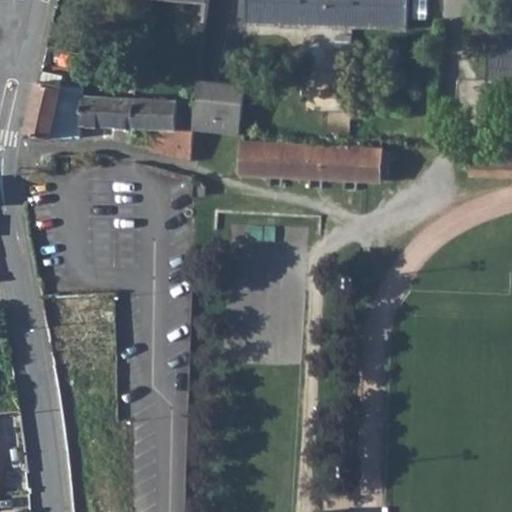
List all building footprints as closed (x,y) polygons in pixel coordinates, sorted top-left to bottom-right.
[(175,0),(198,2),(195,26),(205,27),(207,0),(175,0)] [(245,0),(245,24),(407,28),(407,0),(245,0)] [(491,50),(490,78),(511,78),(511,0),(510,0),(510,29),(511,29),(511,32),(476,31),(476,49),(491,50)] [(85,68),(85,81),(110,82),(110,70),(85,68)] [(110,70),(110,82),(136,84),(137,72),(110,70)] [(41,72),(39,81),(51,84),(61,87),(63,78),(41,72)] [(51,84),(39,81),(28,132),(49,137),(82,137),(83,125),(84,96),(84,88),(61,87),(51,84)] [(197,102),(194,128),(240,133),(245,87),(199,81),(197,102)] [(84,96),(83,125),(108,126),(109,97),(84,96)] [(109,97),(108,126),(133,128),(135,99),(109,97)] [(135,99),(133,128),(150,128),(147,149),(191,160),(194,128),(197,102),(135,99)] [(242,174),(381,180),(381,172),(381,159),(382,148),(243,142),(242,174)] [(511,148),(474,148),(471,148),(471,168),(511,169),(511,148)] [(193,182),(193,195),(205,195),(205,187),(200,182),(193,182)] [(60,292),(60,304),(99,304),(99,292),(60,292)] [(97,305),(60,312),(69,361),(106,354),(97,305)]
